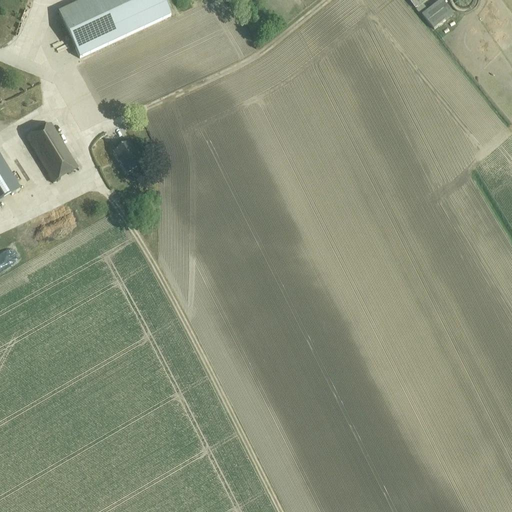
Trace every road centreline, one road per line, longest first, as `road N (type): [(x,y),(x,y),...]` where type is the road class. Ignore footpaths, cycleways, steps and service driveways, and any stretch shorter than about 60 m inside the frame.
road 1 (track): [(78,141),(153,263),(280,511)]
road 2 (residential): [(327,0),(249,60),(78,141)]
